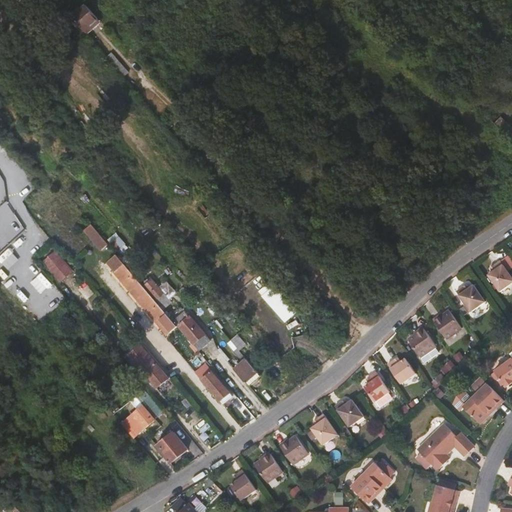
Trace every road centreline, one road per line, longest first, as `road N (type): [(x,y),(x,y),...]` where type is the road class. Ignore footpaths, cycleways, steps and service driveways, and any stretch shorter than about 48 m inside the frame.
road 1 (residential): [(511,219),(441,269),(335,376),(143,499)]
road 2 (unknown): [(250,433),(78,254)]
